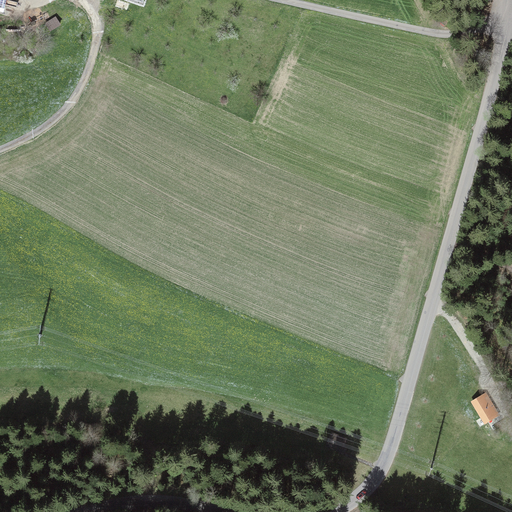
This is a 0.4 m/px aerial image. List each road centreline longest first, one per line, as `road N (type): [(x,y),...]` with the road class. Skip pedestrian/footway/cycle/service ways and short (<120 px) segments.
road 1 (unclassified): [(336,511),(373,481),(388,455),(511,0)]
road 2 (track): [(0,145),(29,136),(77,94),(96,39),(81,0)]
road 3 (unclassified): [(88,511),(140,500),(217,511)]
